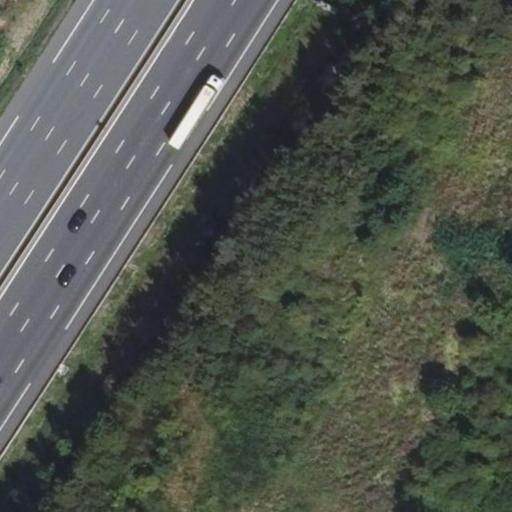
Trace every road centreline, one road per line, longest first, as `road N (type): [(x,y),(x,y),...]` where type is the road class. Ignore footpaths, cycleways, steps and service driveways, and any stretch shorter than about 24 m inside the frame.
road 1 (motorway): [(0,364),(237,0)]
road 2 (motorway): [(134,0),(0,206)]
